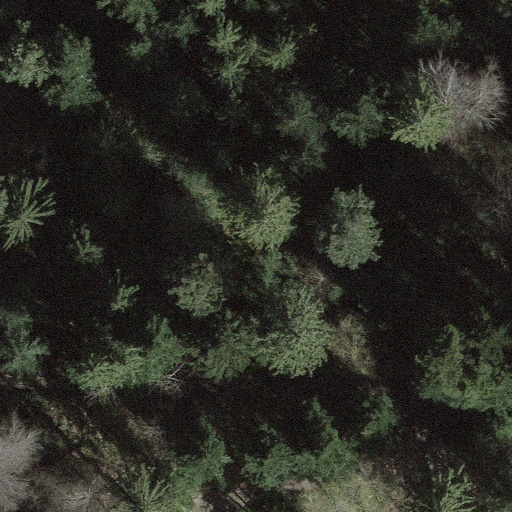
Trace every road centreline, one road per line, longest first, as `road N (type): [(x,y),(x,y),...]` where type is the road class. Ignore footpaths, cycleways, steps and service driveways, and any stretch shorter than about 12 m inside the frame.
road 1 (track): [(474,408),(282,381),(0,382)]
road 2 (track): [(511,400),(200,511)]
